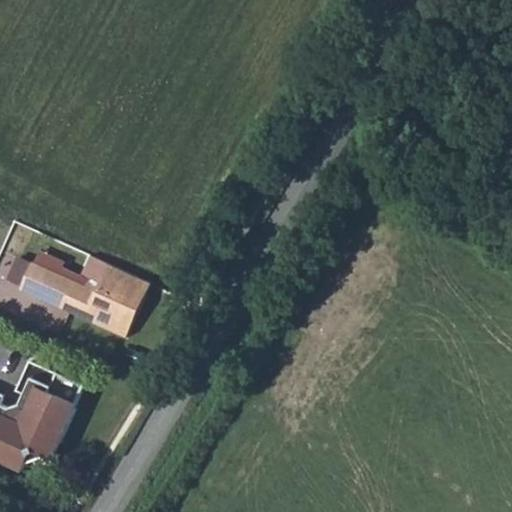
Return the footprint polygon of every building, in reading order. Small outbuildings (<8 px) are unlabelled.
[(44,251),(39,263),(55,270),(73,279),(90,287),(92,281),(103,286),(113,265),(96,257),(86,278),(64,267),(66,262),(44,251)] [(39,263),(36,261),(23,288),(42,297),(55,270),(39,263)] [(111,330),(129,339),(155,285),(113,265),(103,286),(92,281),(90,287),(73,279),(63,299),(114,323),(111,330)] [(73,279),(55,270),(42,297),(60,306),(111,330),(114,323),(63,299),(73,279)] [(0,393),(0,460),(8,464),(9,462),(20,467),(54,456),(60,443),(63,443),(77,410),(75,409),(85,387),(31,361),(17,391),(27,395),(22,405),(12,408),(3,404),(6,396),(0,393)]
